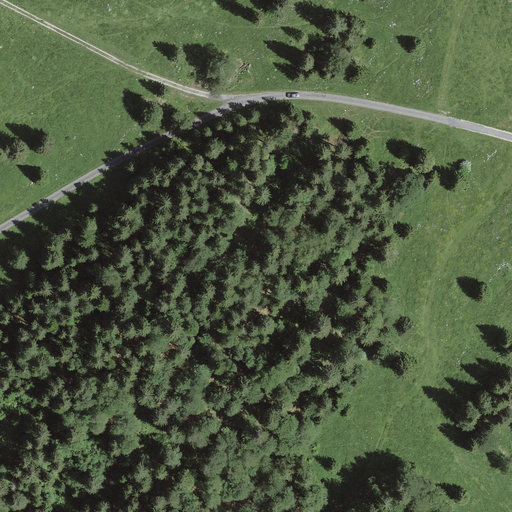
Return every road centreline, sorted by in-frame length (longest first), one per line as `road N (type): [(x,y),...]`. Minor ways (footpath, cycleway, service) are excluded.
road 1 (track): [(511,137),(334,98),(256,98),(113,163),(0,230)]
road 2 (track): [(0,0),(174,85),(256,98)]
